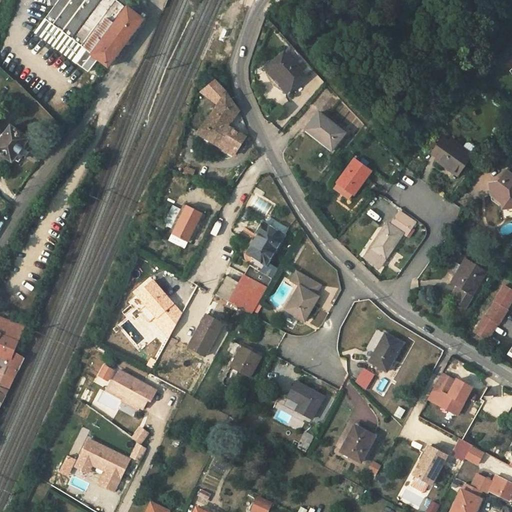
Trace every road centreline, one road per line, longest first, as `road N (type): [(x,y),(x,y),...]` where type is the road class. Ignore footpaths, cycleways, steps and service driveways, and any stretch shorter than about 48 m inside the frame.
road 1 (residential): [(155,0),(150,24),(110,87),(0,238)]
road 2 (tertiary): [(511,380),(388,303),(359,275)]
road 3 (tertiary): [(272,158),(238,67),(263,0)]
road 4 (tertiary): [(359,275),(314,228),(272,158)]
road 5 (residential): [(272,158),(253,172),(202,270)]
